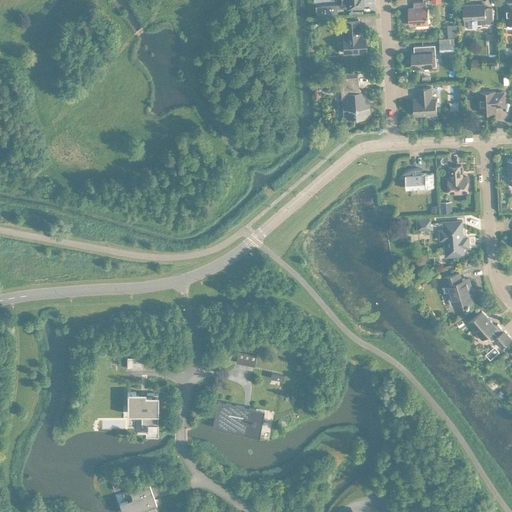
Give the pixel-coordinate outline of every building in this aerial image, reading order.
[(353,0),(354,14),(369,13),(368,1),(365,1),(364,0),(353,0)] [(418,8),(418,14),(413,14),(414,31),(433,29),(432,13),(431,13),(430,7),(418,8)] [(481,30),(498,29),(497,14),(489,15),(489,10),(468,11),(469,31),(472,30),(472,33),(481,33),(481,30)] [(348,43),(349,59),(371,57),(370,41),(364,42),(363,38),(364,38),(364,26),(349,27),(350,43),(348,43)] [(444,57),(454,57),(454,62),(459,61),(459,49),(444,50),(444,57)] [(418,52),(419,73),(440,72),(439,51),(418,52)] [(362,96),(364,94),(363,83),(346,84),(346,96),(349,98),(349,104),(348,105),(348,106),(349,121),(353,126),(354,125),(369,124),(369,125),(375,118),(374,106),(374,105),(366,98),(365,99),(362,96)] [(440,120),(439,104),(436,104),(435,93),(422,94),(423,102),(424,102),(424,105),(418,105),(419,121),(440,120)] [(499,112),(509,112),(508,99),(498,99),(498,97),(483,98),(484,118),(499,117),(499,112)] [(471,183),(466,183),(466,171),(454,172),(455,184),(452,184),(453,199),(472,198),(471,183)] [(410,181),(411,195),(438,193),(437,179),(425,180),(424,174),(422,174),(419,174),(416,175),(414,176),(412,177),(410,178),(408,179),(410,181)] [(422,226),(422,235),(434,234),(434,225),(422,226)] [(448,228),(449,236),(445,236),(445,245),(452,245),(452,253),(450,253),(450,262),(468,261),(466,227),(448,228)] [(477,308),(473,293),(475,293),(473,284),(465,286),(463,279),(448,283),(452,297),(455,297),(459,313),(471,310),(471,311),(474,311),(473,309),(477,308)] [(499,345),(506,353),(511,347),(511,340),(508,336),(502,330),(499,332),(486,317),(472,328),(482,339),(480,341),(481,341),(485,346),(487,346),(492,342),(496,346),(498,346),(499,345)] [(260,373),(262,362),(256,361),(254,371),(260,373)] [(133,398),(133,417),(146,417),(146,432),(164,432),(164,399),(152,399),(152,402),(147,402),(147,398),(133,398)] [(219,429),(266,438),(270,416),(223,407),(219,429)] [(160,511),(158,507),(151,509),(148,500),(131,506),(133,511),(160,511)]
